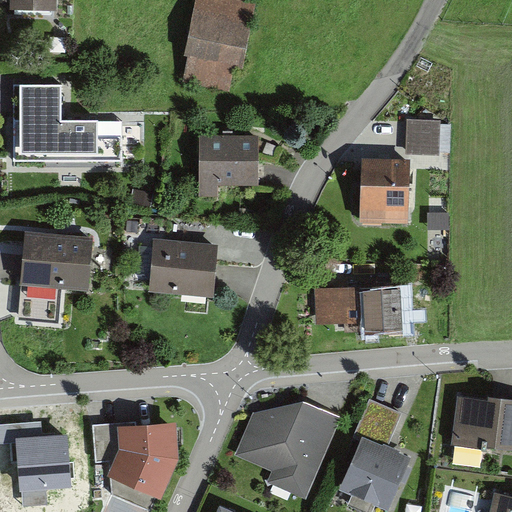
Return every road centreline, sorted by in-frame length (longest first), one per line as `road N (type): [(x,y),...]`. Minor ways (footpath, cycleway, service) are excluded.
road 1 (residential): [(437,0),(304,195),(239,371)]
road 2 (residential): [(239,371),(511,350)]
road 3 (residential): [(0,389),(239,371)]
road 4 (residential): [(239,371),(177,511)]
